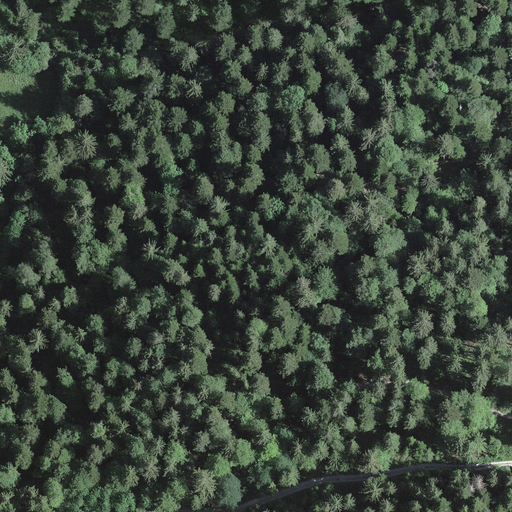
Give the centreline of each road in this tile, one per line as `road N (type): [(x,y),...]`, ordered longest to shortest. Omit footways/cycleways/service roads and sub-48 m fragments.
road 1 (track): [(511,419),(399,385),(359,387),(290,410),(268,394),(261,362),(266,321),(368,193),(361,181),(300,178),(100,209),(41,212),(0,203)]
road 2 (track): [(232,511),(329,480),(511,464)]
road 3 (track): [(0,200),(91,95),(148,46),(152,0)]
